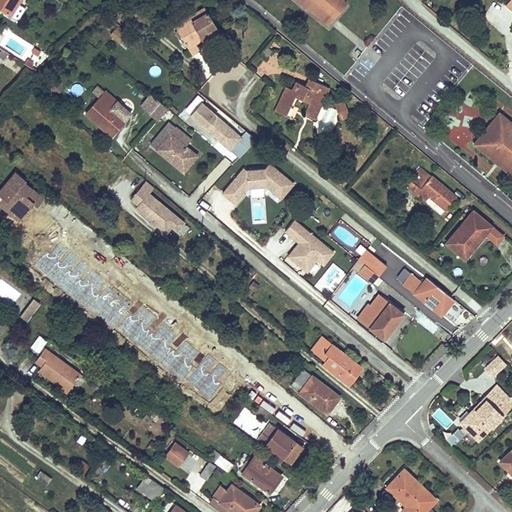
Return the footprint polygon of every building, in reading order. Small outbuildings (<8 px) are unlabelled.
[(0,0),(0,8),(8,13),(14,17),(22,5),(15,1),(15,0),(0,0)] [(335,18),(313,0),(305,0),(305,1),(303,0),(301,0),(330,24),(333,21),(335,18)] [(303,0),(305,1),(305,0),(313,0),(335,18),(347,3),(343,0),(303,0)] [(205,8),(183,20),(186,26),(192,23),(191,21),(207,11),(205,8)] [(134,29),(138,24),(139,25),(145,18),(136,10),(130,18),(125,23),(134,29)] [(186,26),(183,20),(175,25),(192,54),(200,50),(195,43),(202,39),(200,36),(216,26),(207,11),(191,21),(192,23),(186,26)] [(116,24),(114,26),(107,35),(117,43),(124,34),(126,32),(116,24)] [(216,26),(200,36),(202,39),(218,30),(216,26)] [(25,58),(24,60),(35,66),(43,50),(10,34),(3,47),(25,58)] [(272,51),(268,48),(263,54),(267,57),(272,51)] [(292,89),(287,86),(276,110),(286,115),(295,96),(309,102),(304,113),(314,118),(328,87),(309,78),(306,86),(296,81),(292,89)] [(156,88),(147,80),(143,84),(152,92),(156,88)] [(105,91),(99,85),(94,91),(101,96),(87,113),(111,133),(118,124),(120,126),(126,119),(113,107),(118,100),(106,90),(105,91)] [(158,102),(151,96),(141,107),(148,113),(158,102)] [(343,101),(335,104),(336,107),(342,109),(339,115),(340,118),(348,115),(343,101)] [(168,110),(158,102),(148,113),(158,122),(168,110)] [(239,157),(256,138),(247,131),(241,137),(202,103),(191,115),(219,140),(218,142),(229,152),(230,150),(239,157)] [(174,116),(169,112),(164,118),(168,121),(171,120),(174,116)] [(511,122),(500,113),(479,139),(511,166),(510,168),(511,169),(511,188),(507,195),(511,199),(511,122)] [(170,133),(175,127),(170,122),(151,144),(181,169),(190,160),(192,162),(197,155),(185,145),(170,133)] [(120,126),(118,124),(111,133),(113,135),(120,126)] [(190,139),(175,127),(170,133),(185,145),(190,139)] [(466,140),(468,128),(457,127),(455,138),(466,140)] [(511,174),(511,169),(510,168),(511,166),(479,139),(475,144),(511,174)] [(192,162),(190,160),(181,169),(183,171),(192,162)] [(281,198),(293,182),(269,162),(264,168),(246,170),(265,185),(281,198)] [(246,170),(243,168),(223,193),(235,202),(244,192),(241,189),(245,184),(248,187),(265,185),(246,170)] [(396,179),(392,183),(403,193),(407,188),(424,202),(428,196),(444,210),(455,197),(420,168),(410,180),(409,180),(410,178),(406,174),(405,176),(402,174),(398,179),(401,181),(400,182),(396,179)] [(0,203),(15,216),(30,199),(33,202),(37,205),(42,198),(23,182),(24,180),(15,173),(0,190),(0,193),(4,198),(0,202),(0,203)] [(173,237),(185,222),(150,193),(155,187),(148,181),(133,199),(140,205),(138,208),(173,237)] [(33,202),(30,199),(15,216),(19,219),(33,202)] [(490,226),(473,211),(447,242),(461,254),(473,240),(476,243),(490,226)] [(293,237),(302,226),(295,219),(286,230),(293,237)] [(191,227),(185,222),(178,231),(184,235),(191,227)] [(302,226),(293,237),(300,242),(309,231),(302,226)] [(194,245),(201,238),(195,231),(187,237),(194,245)] [(334,252),(309,231),(300,242),(289,255),(304,267),(314,254),(325,262),(334,252)] [(381,245),(376,240),(371,246),(376,250),(381,245)] [(476,243),(473,240),(461,254),(464,257),(476,243)] [(386,265),(365,249),(358,257),(378,274),(386,265)] [(314,254),(304,267),(308,271),(318,259),(324,264),(325,262),(314,254)] [(454,299),(427,277),(422,282),(411,273),(402,284),(441,315),(454,299)] [(385,335),(403,313),(378,294),(371,304),(381,312),(370,326),(369,327),(377,333),(379,331),(385,335)] [(31,296),(19,315),(27,320),(39,301),(31,296)] [(442,314),(452,322),(465,308),(456,300),(442,314)] [(370,326),(381,312),(371,304),(370,305),(360,318),(370,326)] [(405,315),(403,313),(385,335),(379,331),(377,333),(386,339),(405,315)] [(46,341),(39,336),(32,346),(39,351),(46,341)] [(349,385),(354,377),(352,375),(359,366),(322,337),(312,350),(326,361),(323,365),(349,385)] [(68,391),(70,388),(84,399),(94,384),(44,348),(35,361),(41,366),(38,370),(68,391)] [(493,377),(507,363),(497,353),(483,367),(493,377)] [(354,377),(361,367),(359,366),(352,375),(354,377)] [(338,395),(313,376),(304,369),(292,386),(301,392),(328,412),(333,406),(331,404),(338,395)] [(511,380),(506,374),(503,377),(508,384),(511,380)] [(173,379),(169,383),(186,395),(189,391),(173,379)] [(497,385),(492,390),(505,403),(510,398),(497,385)] [(84,399),(70,388),(68,391),(67,392),(81,403),(84,399)] [(505,403),(492,390),(478,404),(480,406),(462,424),(479,440),(510,407),(505,403)] [(340,396),(338,395),(331,404),(333,406),(340,396)] [(170,421),(142,401),(137,406),(143,410),(166,427),(170,421)] [(480,406),(478,404),(461,422),(462,424),(480,406)] [(268,413),(257,405),(252,412),(253,412),(263,419),(268,413)] [(143,410),(137,406),(134,411),(139,415),(143,410)] [(430,414),(446,430),(454,422),(438,406),(430,414)] [(302,447),(270,423),(258,439),(290,462),(302,447)] [(459,428),(445,436),(450,444),(464,435),(459,428)] [(461,440),(467,446),(472,439),(466,434),(461,440)] [(155,453),(159,446),(151,441),(147,448),(155,453)] [(188,453),(174,442),(164,457),(177,467),(188,453)] [(230,464),(211,451),(207,457),(211,460),(217,465),(225,471),(230,464)] [(506,468),(508,467),(511,470),(511,451),(500,462),(506,468)] [(247,460),(240,470),(243,473),(270,492),(282,476),(255,456),(251,462),(247,460)] [(217,465),(211,460),(200,475),(206,479),(217,465)] [(47,485),(52,478),(40,470),(36,477),(47,485)] [(387,488),(394,494),(395,492),(408,504),(407,506),(402,510),(403,511),(424,511),(436,500),(405,470),(387,488)] [(164,488),(152,479),(147,485),(142,491),(155,500),(164,488)] [(147,485),(142,482),(138,488),(142,491),(147,485)] [(220,487),(213,497),(233,511),(251,511),(258,504),(232,485),(227,491),(220,487)] [(395,492),(394,494),(407,506),(408,504),(395,492)] [(233,511),(213,497),(209,502),(222,511),(233,511)]
